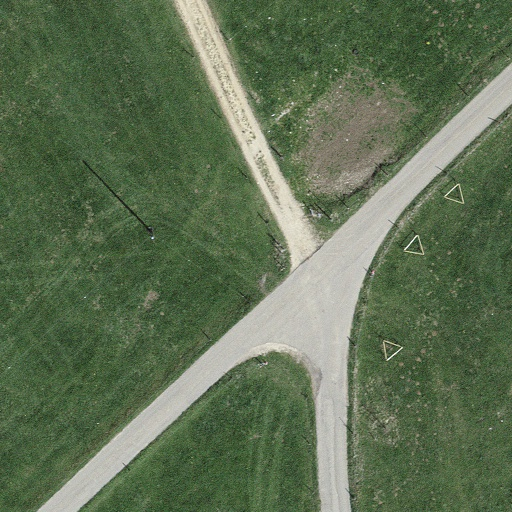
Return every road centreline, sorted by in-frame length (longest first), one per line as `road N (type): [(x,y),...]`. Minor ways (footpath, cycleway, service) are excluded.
road 1 (unclassified): [(111,511),(511,127)]
road 2 (track): [(202,0),(336,301)]
